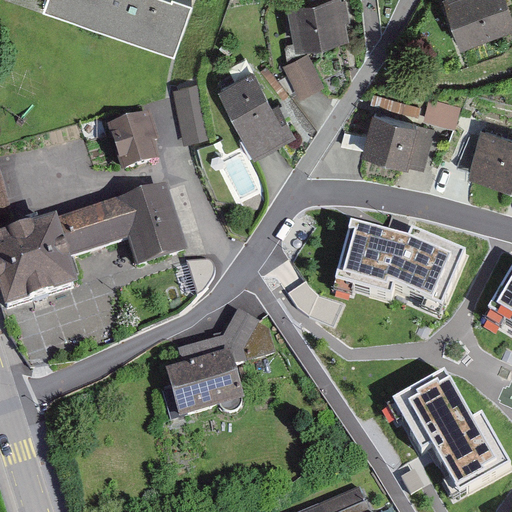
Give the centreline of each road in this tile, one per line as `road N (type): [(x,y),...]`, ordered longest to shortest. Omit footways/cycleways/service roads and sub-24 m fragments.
road 1 (residential): [(1,404),(179,332),(233,283)]
road 2 (residential): [(511,229),(420,205),(300,196)]
road 3 (residential): [(192,176),(43,215),(29,168)]
road 4 (residential): [(300,196),(375,65)]
